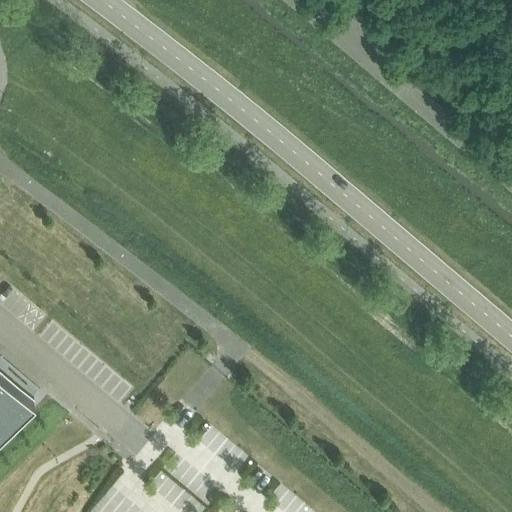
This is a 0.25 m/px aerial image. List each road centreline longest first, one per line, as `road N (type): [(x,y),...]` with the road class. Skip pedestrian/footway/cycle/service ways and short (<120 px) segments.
road 1 (tertiary): [(511,337),(101,0)]
road 2 (unclassified): [(122,426),(0,321)]
